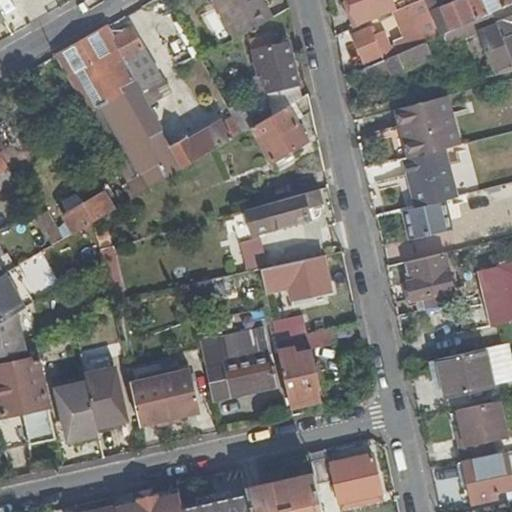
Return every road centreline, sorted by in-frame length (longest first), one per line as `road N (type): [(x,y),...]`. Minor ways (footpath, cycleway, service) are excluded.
road 1 (residential): [(308,0),(400,417)]
road 2 (residential): [(0,505),(400,417)]
road 3 (track): [(511,222),(365,259)]
